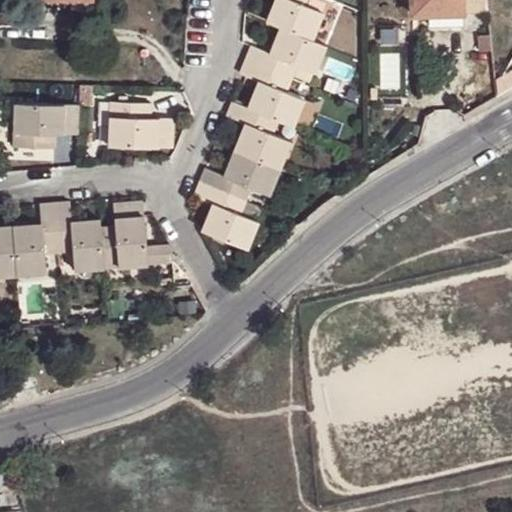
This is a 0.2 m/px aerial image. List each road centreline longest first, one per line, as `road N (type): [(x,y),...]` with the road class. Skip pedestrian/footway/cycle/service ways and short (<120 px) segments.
road 1 (residential): [(511,120),(349,216),(236,321)]
road 2 (residential): [(236,321),(172,379),(0,433)]
road 3 (residential): [(224,0),(202,125),(158,192)]
road 4 (residential): [(158,192),(127,180),(0,185)]
road 5 (residential): [(236,321),(158,192)]
